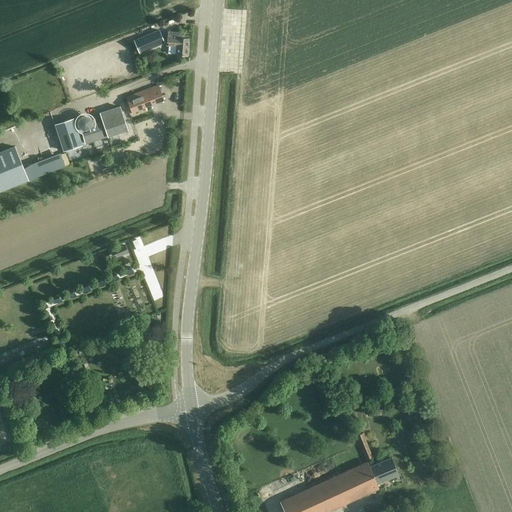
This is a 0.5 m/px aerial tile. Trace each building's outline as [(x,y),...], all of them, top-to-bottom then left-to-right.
[(158,30),(134,40),(139,53),(156,46),(155,43),(162,39),(158,30)] [(186,55),(187,39),(181,38),(181,32),(167,31),(166,45),(168,45),(168,53),(175,54),(186,55)] [(158,85),(151,87),(126,97),(129,104),(126,105),(129,113),(164,100),(158,85)] [(119,106),(111,109),(100,113),(104,124),(90,127),(92,125),(92,123),(92,121),(91,119),(90,117),(88,116),(86,115),(84,115),(81,116),(80,117),(78,118),(77,120),(77,123),(77,125),(78,127),(80,129),(82,130),(85,143),(127,129),(119,106)] [(55,124),(63,150),(82,144),(73,118),(55,124)] [(14,146),(0,151),(0,191),(28,180),(14,146)] [(125,245),(115,249),(118,256),(128,252),(125,245)] [(359,435),(357,436),(367,459),(372,457),(361,431),(358,432),(359,435)] [(368,461),(281,501),(286,511),(323,511),(379,487),(377,484),(399,474),(391,456),(370,466),(368,461)] [(271,479),(274,486),(287,480),(284,474),(271,479)]
